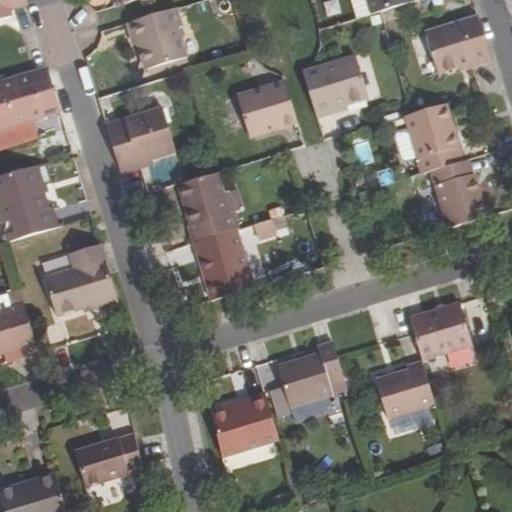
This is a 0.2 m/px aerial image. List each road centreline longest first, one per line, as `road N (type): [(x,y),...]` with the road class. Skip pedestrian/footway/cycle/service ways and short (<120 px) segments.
road 1 (residential): [(46,0),(156,359)]
road 2 (residential): [(361,296),(156,359)]
road 3 (residential): [(156,359),(2,406)]
road 4 (residential): [(511,250),(361,296)]
road 5 (residential): [(156,359),(193,511)]
road 6 (residential): [(321,164),(361,296)]
